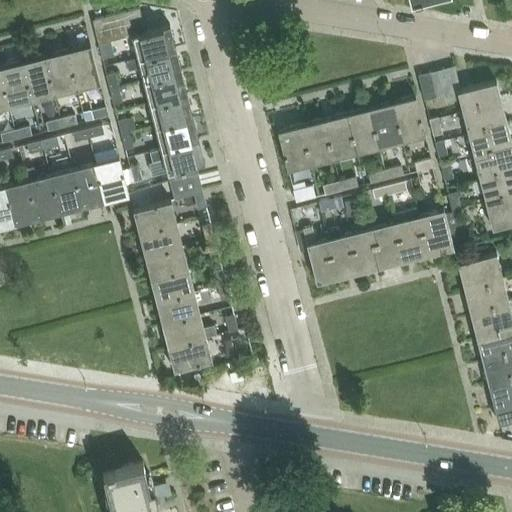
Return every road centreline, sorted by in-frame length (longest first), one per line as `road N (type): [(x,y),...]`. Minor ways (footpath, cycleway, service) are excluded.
road 1 (residential): [(307,435),(310,412),(204,0)]
road 2 (residential): [(511,44),(237,0)]
road 3 (tertiary): [(511,469),(307,435)]
road 4 (tertiary): [(231,423),(143,399),(88,400)]
road 5 (tertiary): [(88,400),(176,423),(231,423)]
